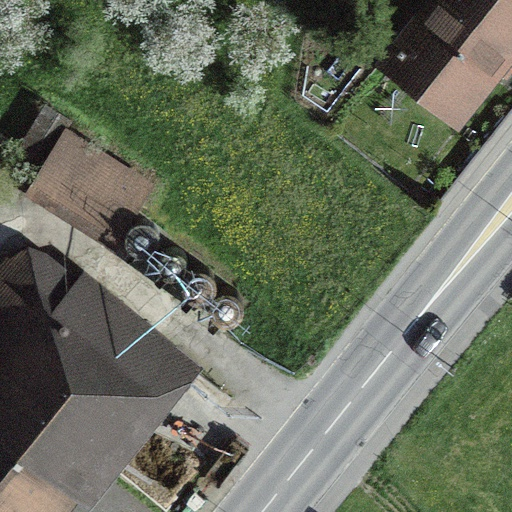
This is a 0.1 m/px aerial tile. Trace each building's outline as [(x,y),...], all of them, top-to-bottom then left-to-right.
[(511,59),(511,5),(505,0),(443,0),(386,74),(458,129),(511,59)] [(72,130),(42,110),(0,172),(0,184),(25,201),(72,130)] [(159,194),(71,144),(33,209),(122,259),(145,220),(159,194)] [(179,248),(145,220),(122,259),(151,282),(179,248)] [(174,350),(91,284),(81,297),(32,258),(17,277),(10,271),(0,284),(0,511),(82,511),(84,511),(99,511),(202,383),(168,357),(174,350)] [(183,291),(191,288),(195,282),(195,273),(190,267),(182,264),(173,267),(168,275),(169,284),(175,290),(183,291)]
